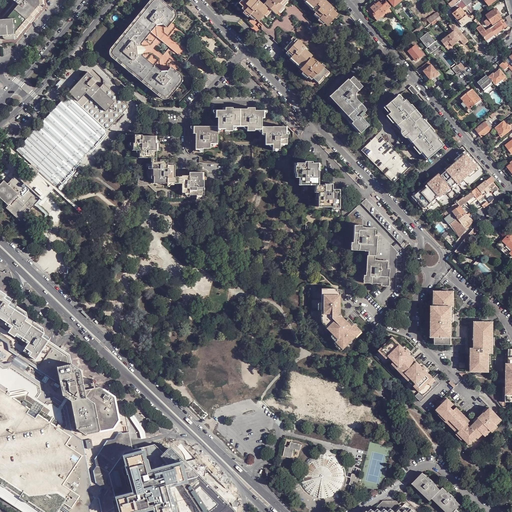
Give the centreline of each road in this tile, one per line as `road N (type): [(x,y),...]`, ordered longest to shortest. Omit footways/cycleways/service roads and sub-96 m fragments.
road 1 (tertiary): [(284,511),(0,239)]
road 2 (tertiary): [(0,253),(209,453)]
road 3 (unknown): [(143,182),(127,142),(145,123),(178,126),(201,153),(227,133),(252,134),(278,166)]
road 4 (residential): [(212,179),(209,167),(191,164),(177,148),(178,126),(245,51)]
road 5 (residential): [(476,220),(510,188),(435,99)]
road 6 (residential): [(317,126),(417,230)]
road 7 (tertiary): [(28,100),(113,0)]
road 8 (residential): [(435,99),(352,7)]
